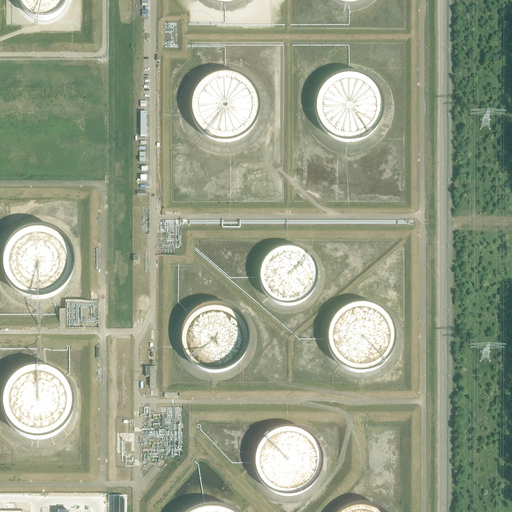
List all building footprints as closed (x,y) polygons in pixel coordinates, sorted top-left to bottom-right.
[(62,16),(67,9),(70,1),(69,0),(19,0),(20,6),(25,14),(31,19),(38,22),(47,23),(55,21),(62,16)] [(244,54),(243,67),(249,67),(251,70),(254,70),(255,72),(259,69),(259,67),(253,58),(254,54),(253,53),(256,51),(256,45),(244,45),(244,47),(241,49),(244,54)] [(223,139),(235,139),(245,134),(254,127),(259,117),(262,106),(260,95),(255,85),(247,77),(237,72),(225,70),(214,73),(204,79),(197,88),(193,98),(193,110),(196,121),(203,130),(212,136),(223,139)] [(348,140),(359,139),(370,133),(378,125),(383,114),(383,102),(380,91),(373,81),(363,74),(352,71),(349,72),(341,72),(331,76),(323,83),(317,92),(315,103),(316,114),(320,124),(327,132),(336,137),(348,140)] [(36,297),(48,296),(59,291),(68,284),(74,274),(76,262),(75,251),(70,240),(62,232),(51,226),(39,224),(27,226),(17,232),(9,242),(4,253),(4,265),(7,277),(15,287),(25,294),(36,297)] [(312,293),(317,285),(320,275),(319,265),(314,256),(307,249),(298,244),(288,243),(279,245),(270,251),(264,259),(261,268),(261,278),(264,287),(269,294),(277,299),(286,302),(296,302),(305,299),(312,293)] [(383,361),(390,352),(395,342),(396,331),(393,320),(387,310),(378,303),(368,299),(356,298),(344,302),(334,309),(327,320),(325,331),(325,340),(326,344),(331,355),(340,363),(351,368),(362,369),(373,367),(383,361)] [(240,366),(247,357),(252,347),(252,335),(250,324),(244,315),(235,308),(224,304),(212,303),(201,307),(191,314),(184,324),(181,336),(183,348),(188,359),(197,368),(208,373),(219,374),(230,371),(240,366)] [(27,433),(39,435),(52,433),(62,427),(70,418),(75,406),(75,394),(71,382),(67,377),(64,372),(53,366),(42,363),(31,364),(20,369),(12,376),(6,386),(3,397),(5,409),(9,419),(17,428),(27,433)] [(156,368),(146,368),(146,377),(149,377),(149,387),(151,387),(156,387),(156,368)] [(305,490),(314,483),(321,474),(324,462),(323,451),(318,440),(309,432),(299,427),(288,426),(278,428),(269,434),(262,442),(257,451),(256,462),(259,472),(264,481),(272,488),(282,493),(294,493),(305,490)] [(240,511),(234,508),(220,503),(205,503),(191,508),(186,511),(240,511)] [(385,511),(369,503),(349,504),(337,511),(385,511)]
